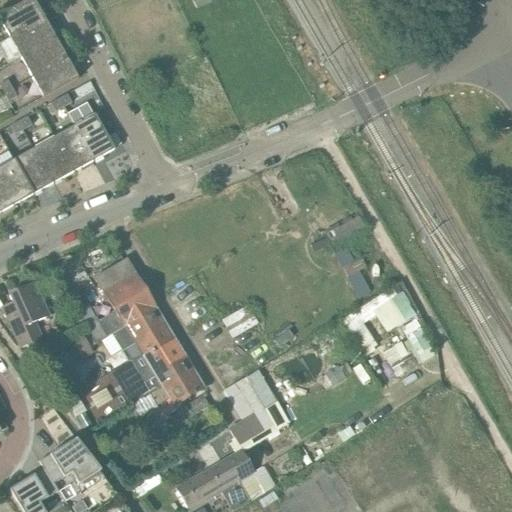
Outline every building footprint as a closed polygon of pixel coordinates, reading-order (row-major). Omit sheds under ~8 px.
[(0,21),(9,39),(44,19),(33,0),(29,0),(0,16),(0,21)] [(20,59),(55,39),(44,19),(9,39),(20,59)] [(31,79),(66,59),(55,39),(20,59),(31,79)] [(31,79),(43,100),(78,80),(66,59),(31,79)] [(0,86),(4,94),(12,90),(8,81),(0,85),(0,86)] [(12,90),(4,94),(8,103),(17,98),(12,90)] [(59,100),(63,108),(71,104),(67,96),(59,100)] [(55,113),(63,108),(59,100),(50,104),(55,113)] [(39,111),(44,120),(50,116),(51,114),(47,107),(39,111)] [(74,128),(93,163),(114,151),(95,116),(74,128)] [(19,122),(24,131),(32,126),(27,118),(19,122)] [(16,135),(24,131),(19,122),(11,127),(16,135)] [(73,174),(93,163),(74,128),(54,139),(73,174)] [(108,139),(114,150),(122,146),(115,135),(108,139)] [(53,185),(73,174),(54,139),(34,150),(53,185)] [(33,196),(53,185),(34,150),(13,161),(33,196)] [(0,184),(13,207),(33,196),(13,161),(0,168),(0,184)] [(0,214),(13,207),(0,184),(0,214)] [(358,219),(326,235),(332,246),(364,230),(358,219)] [(115,249),(106,254),(111,263),(120,258),(115,249)] [(123,329),(155,310),(126,261),(94,280),(123,329)] [(408,305),(397,286),(340,323),(346,333),(395,301),(400,310),(408,305)] [(36,324),(50,318),(36,288),(27,292),(26,288),(9,296),(13,305),(2,310),(20,351),(43,341),(36,324)] [(57,288),(50,294),(60,304),(67,298),(57,288)] [(112,336),(119,331),(114,323),(103,330),(88,304),(76,311),(97,345),(112,336)] [(413,314),(408,306),(386,320),(391,328),(413,314)] [(221,322),(232,340),(258,325),(247,307),(221,322)] [(144,360),(175,342),(155,310),(123,329),(119,331),(112,336),(122,353),(134,346),(141,356),(131,362),(133,364),(144,360)] [(93,355),(79,331),(68,338),(81,361),(93,355)] [(432,347),(423,331),(408,340),(417,356),(432,347)] [(131,405),(132,406),(149,396),(162,388),(163,390),(178,381),(170,369),(185,360),(175,342),(144,360),(133,364),(144,383),(154,378),(155,380),(141,389),(132,372),(117,381),(131,405)] [(414,362),(409,353),(394,361),(389,364),(395,374),(414,362)] [(168,401),(173,408),(204,390),(185,360),(170,369),(178,381),(163,390),(162,388),(149,396),(157,408),(168,401)] [(345,380),(337,367),(325,374),(332,387),(345,380)] [(268,438),(278,432),(247,378),(224,391),(242,421),(227,430),(239,449),(265,433),(268,438)] [(185,421),(208,407),(202,396),(178,411),(185,421)] [(83,430),(92,426),(85,413),(77,418),(83,430)] [(360,424),(351,429),(350,428),(339,436),(345,444),(356,437),(365,431),(360,424)] [(53,485),(55,484),(72,473),(79,485),(102,471),(76,441),(39,463),(43,471),(45,470),(53,485)] [(231,511),(234,511),(250,503),(239,483),(254,474),(242,453),(241,452),(208,471),(221,494),(231,511)] [(307,456),(301,460),(306,467),(312,464),(307,456)] [(9,491),(21,511),(45,511),(40,503),(59,492),(55,484),(53,485),(45,470),(43,471),(9,491)] [(175,490),(188,511),(190,511),(221,494),(208,471),(175,490)] [(156,474),(131,490),(137,500),(162,483),(156,474)] [(111,489),(101,496),(106,505),(117,499),(111,489)]
